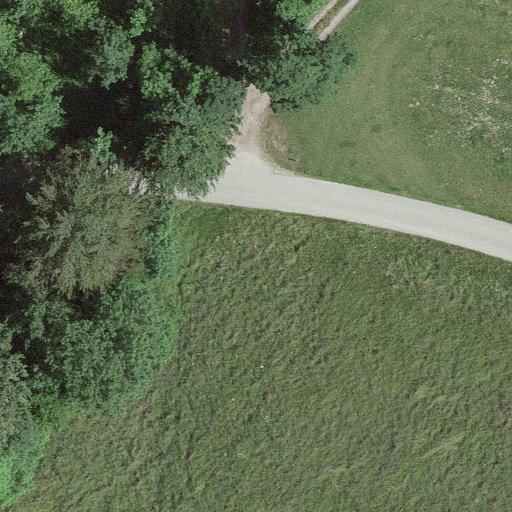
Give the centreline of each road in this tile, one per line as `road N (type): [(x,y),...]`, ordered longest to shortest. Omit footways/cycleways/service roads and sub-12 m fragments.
road 1 (unclassified): [(0,185),(83,174),(290,191),(511,241)]
road 2 (track): [(234,185),(221,0)]
road 3 (track): [(232,146),(342,0)]
